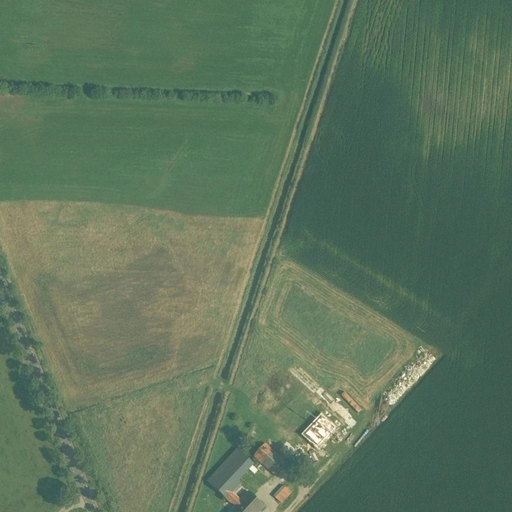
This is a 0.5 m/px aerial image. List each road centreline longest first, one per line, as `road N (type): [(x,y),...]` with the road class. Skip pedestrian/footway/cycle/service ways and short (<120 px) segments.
road 1 (tertiary): [(87,497),(0,283)]
road 2 (track): [(303,491),(435,352)]
